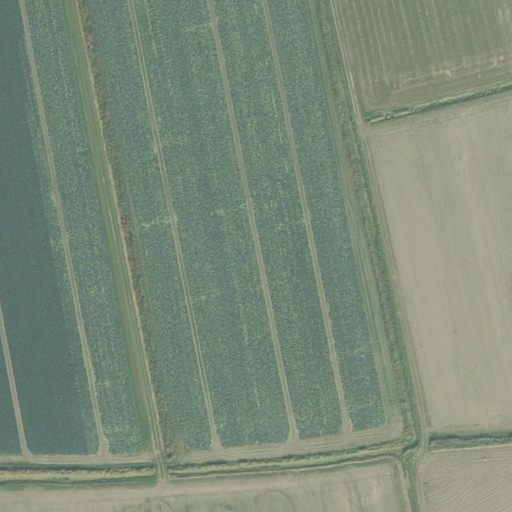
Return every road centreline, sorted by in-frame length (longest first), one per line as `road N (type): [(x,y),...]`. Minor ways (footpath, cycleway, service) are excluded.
road 1 (track): [(426,511),(421,425),(361,135),(511,96)]
road 2 (track): [(361,135),(333,0)]
